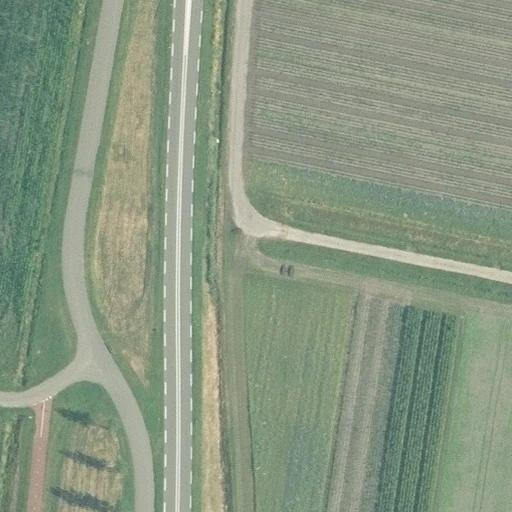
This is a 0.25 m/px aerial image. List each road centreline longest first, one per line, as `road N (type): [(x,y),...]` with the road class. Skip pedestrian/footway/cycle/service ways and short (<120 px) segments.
road 1 (tertiary): [(182,90),(174,511)]
road 2 (unclassified): [(97,362),(74,295),(74,228),(111,0)]
road 3 (unclassified): [(243,0),(229,189),(251,226),(278,233)]
road 4 (track): [(278,233),(511,283)]
road 5 (unclassified): [(144,511),(143,454),(127,408),(97,362)]
